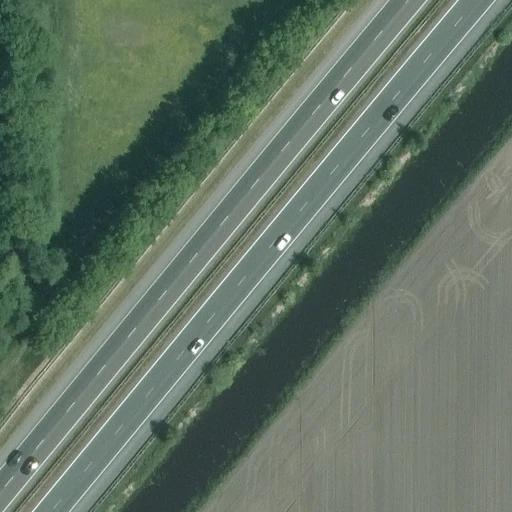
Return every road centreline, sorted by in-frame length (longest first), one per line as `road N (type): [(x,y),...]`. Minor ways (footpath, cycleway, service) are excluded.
road 1 (motorway): [(51,511),(479,0)]
road 2 (motorway): [(408,0),(0,493)]
